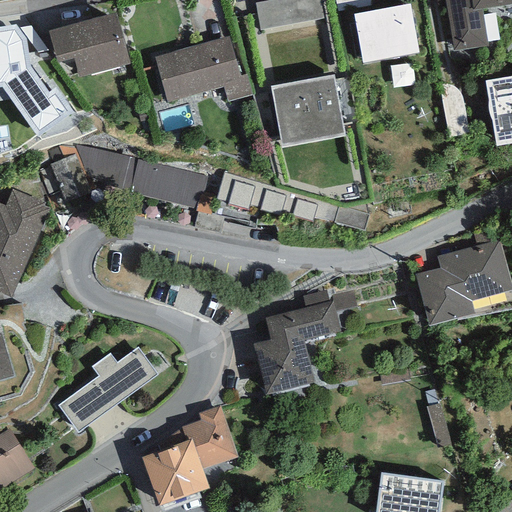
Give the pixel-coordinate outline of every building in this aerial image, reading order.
[(267,0),(255,2),(260,31),(323,19),(319,0),(267,0)] [(376,0),(334,0),(337,12),(377,4),(376,0)] [(511,0),(444,0),(453,51),(488,46),(482,9),(511,4),(511,0)] [(410,4),(353,14),(362,63),(419,53),(410,4)] [(116,13),(48,31),(56,62),(73,58),(78,77),(129,64),(116,13)] [(15,24),(0,26),(0,87),(1,87),(37,138),(73,113),(55,88),(49,91),(31,67),(27,38),(15,24)] [(229,36),(154,58),(167,103),(223,87),(228,101),(252,94),(247,75),(240,77),(229,36)] [(333,75),(270,86),(281,147),(344,136),(342,125),(351,123),(342,78),(334,80),(333,75)] [(511,76),(485,81),(496,146),(511,143),(511,76)] [(60,146),(47,151),(53,163),(50,165),(37,171),(49,196),(62,190),(66,203),(93,192),(89,182),(129,192),(137,160),(76,145),(75,148),(60,146)] [(207,177),(137,160),(129,192),(196,209),(196,212),(209,215),(213,197),(203,194),(207,177)] [(338,206),(225,172),(217,199),(227,202),(227,203),(248,209),(249,204),(260,208),(259,210),(280,216),(281,210),(292,214),(292,216),(312,222),(313,217),(333,223),(338,206)] [(44,204),(12,190),(5,205),(0,203),(0,292),(11,298),(50,209),(43,207),(44,204)] [(440,269),(415,275),(428,325),(474,313),(471,301),(511,290),(511,285),(500,240),(436,256),(440,269)] [(270,340),(253,344),(266,395),(314,383),(303,341),(340,332),(335,312),(332,302),(328,303),(325,291),(302,296),(305,308),(265,318),(270,340)] [(331,296),(332,302),(335,312),(357,307),(353,291),(331,296)] [(0,379),(13,376),(1,333),(0,332),(0,379)] [(110,353),(91,367),(99,377),(58,406),(77,433),(158,375),(138,348),(117,363),(110,353)] [(181,427),(186,442),(192,440),(202,469),(237,457),(220,406),(198,413),(201,420),(181,427)] [(157,446),(160,451),(186,442),(181,427),(157,446)] [(10,428),(0,434),(0,490),(35,469),(33,466),(10,428)] [(160,451),(142,458),(158,506),(209,488),(202,469),(192,440),(186,442),(160,451)] [(439,511),(443,481),(381,472),(374,511),(439,511)] [(511,511),(511,500),(490,511),(511,511)]
